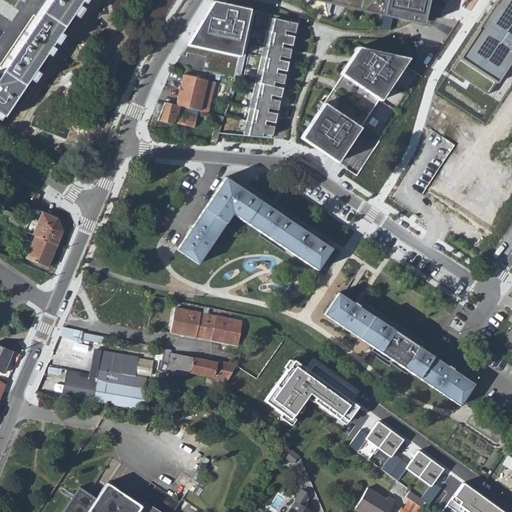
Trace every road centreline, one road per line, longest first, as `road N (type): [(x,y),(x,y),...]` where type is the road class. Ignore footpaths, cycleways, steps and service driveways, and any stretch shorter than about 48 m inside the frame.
road 1 (residential): [(209,158),(301,171),(492,294)]
road 2 (residential): [(121,144),(196,0)]
road 3 (residential): [(0,443),(55,308)]
road 4 (unknown): [(14,410),(115,429),(150,451)]
road 5 (residential): [(492,294),(456,352),(511,387)]
